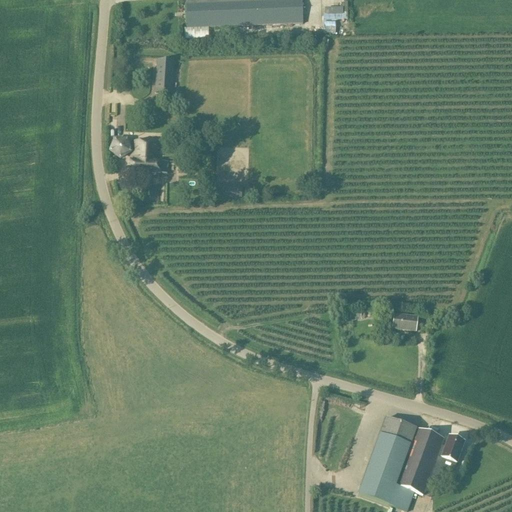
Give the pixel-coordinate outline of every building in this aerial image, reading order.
[(208,39),(208,29),(303,25),(301,0),(191,0),(185,0),(185,10),(186,30),(184,30),(184,40),(208,39)] [(347,34),(346,21),(340,21),(340,10),(334,10),(334,17),(321,17),(322,35),(347,34)] [(172,63),(157,62),(155,94),(170,95),(172,63)] [(130,162),(130,174),(157,175),(166,176),(167,164),(158,163),(159,144),(132,142),(131,162),(130,162)] [(241,200),(241,192),(241,187),(216,186),(216,196),(216,199),(241,200)] [(393,316),(391,330),(415,333),(416,319),(393,316)] [(456,465),(463,445),(449,439),(445,449),(442,448),(444,440),(384,419),(357,498),(389,511),(397,487),(423,498),(435,463),(440,465),(442,461),(456,465)]
